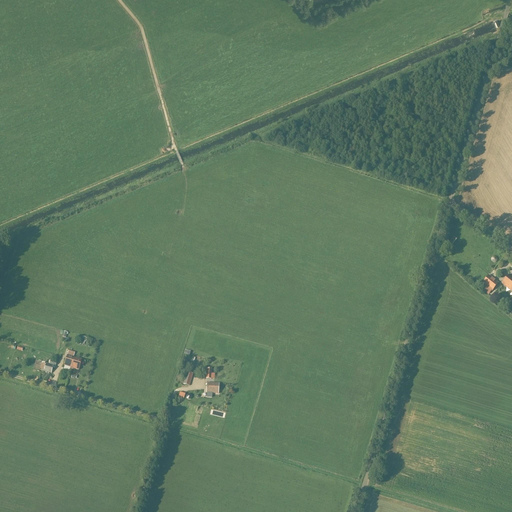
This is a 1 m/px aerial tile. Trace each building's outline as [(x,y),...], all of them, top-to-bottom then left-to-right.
[(451,246),(457,240),(453,237),(448,244),(451,246)] [(492,292),(499,283),(489,275),(482,284),(492,292)] [(511,278),(509,276),(502,284),(511,292),(511,278)] [(75,353),(69,351),(64,366),(79,370),(82,360),(73,357),(75,353)] [(56,366),(57,362),(50,361),(50,364),(46,363),(46,365),(42,364),(40,371),(51,374),(54,365),(56,366)] [(189,386),(193,374),(187,372),(183,385),(189,386)] [(218,394),(219,384),(207,383),(207,393),(218,394)]
